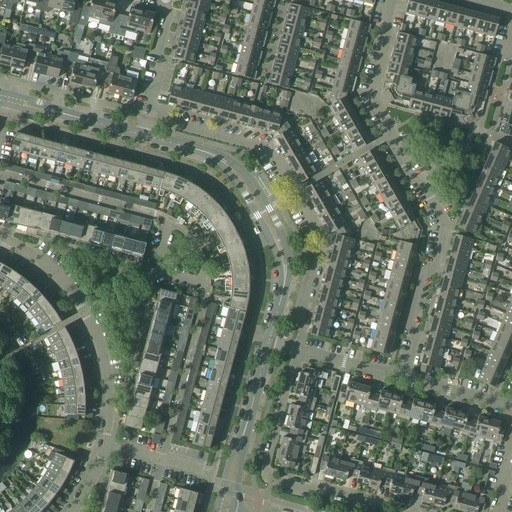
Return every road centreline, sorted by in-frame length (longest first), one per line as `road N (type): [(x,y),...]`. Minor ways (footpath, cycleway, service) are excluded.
road 1 (residential): [(406,377),(417,334),(409,318),(447,223),(373,93),(391,0)]
road 2 (residential): [(298,349),(301,313),(325,244),(271,147),(178,127),(149,107)]
road 3 (residential): [(384,511),(378,504),(269,479),(266,463),(298,349)]
road 4 (residential): [(104,444),(107,370),(92,327),(54,272),(0,236)]
road 5 (residential): [(207,284),(160,459)]
road 6 (residential): [(0,174),(167,219)]
road 7 (tertiary): [(284,278),(286,246),(269,206),(240,167),(208,152)]
road 8 (tertiary): [(208,152),(247,198),(284,278)]
